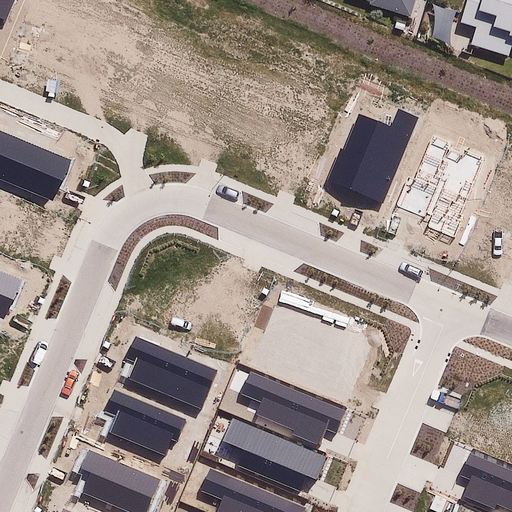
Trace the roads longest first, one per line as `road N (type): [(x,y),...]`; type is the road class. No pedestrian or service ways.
road 1 (residential): [(149,201),(110,233),(0,502)]
road 2 (residential): [(450,309),(198,201),(149,201)]
road 3 (residential): [(450,309),(363,511)]
road 4 (residential): [(149,201),(112,141),(0,90)]
